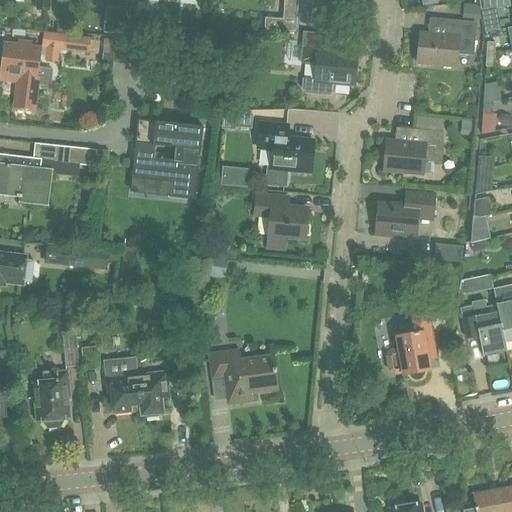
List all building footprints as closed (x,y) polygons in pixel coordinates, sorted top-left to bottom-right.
[(35,0),(35,11),(50,12),(50,0),(35,0)] [(295,31),(296,0),(282,0),(282,18),(264,17),(263,29),(295,31)] [(511,0),(479,0),(480,8),(511,5),(511,0)] [(464,3),(463,18),(477,20),(481,20),(478,5),(464,3)] [(115,35),(140,38),(142,9),(117,6),(115,35)] [(429,17),(427,34),(420,33),(417,62),(455,65),(456,53),(472,55),(476,22),(429,17)] [(302,30),(297,62),(314,63),(312,81),(302,80),(301,89),(306,94),(329,95),(334,92),(335,84),(349,85),(353,54),(330,51),(332,34),(302,30)] [(90,37),(43,31),(41,47),(45,48),(44,60),(57,62),(59,50),(87,53),(88,51),(93,52),(94,40),(89,40),(90,37)] [(184,51),(185,63),(197,62),(196,50),(201,49),(200,38),(183,40),(184,51)] [(486,41),(485,53),(490,54),(494,53),(495,42),(486,41)] [(5,44),(0,81),(17,83),(14,107),(32,109),(35,85),(49,86),(51,69),(36,67),(39,49),(5,44)] [(485,53),(484,66),(493,67),(494,53),(490,54),(485,53)] [(226,86),(228,68),(214,66),(213,85),(226,86)] [(484,84),(482,102),(491,101),(500,100),(498,82),(484,84)] [(482,102),(481,114),(490,114),(491,102),(500,100),(491,101),(482,102)] [(501,127),(511,125),(511,110),(511,100),(498,102),(501,127)] [(223,113),(221,130),(236,132),(237,114),(223,113)] [(203,127),(137,120),(131,179),(132,179),(171,183),(170,196),(169,196),(169,197),(195,200),(203,127)] [(472,136),(473,121),(461,120),(460,135),(472,136)] [(252,147),(265,149),(263,167),(305,172),(309,140),(280,137),(281,127),(255,124),(252,147)] [(395,126),(394,141),(386,141),(383,171),(420,174),(421,161),(440,162),(441,131),(395,126)] [(0,195),(19,198),(18,203),(48,207),(54,161),(0,154),(0,195)] [(477,155),(476,168),(484,170),(486,156),(477,155)] [(476,168),(475,179),(483,180),(484,170),(476,168)] [(298,197),(298,180),(281,180),(281,197),(298,197)] [(376,233),(414,237),(416,217),(431,218),(433,194),(406,192),(404,205),(379,203),(376,233)] [(248,217),(264,218),(263,235),(298,238),(300,216),(280,214),(281,197),(249,195),(248,217)] [(474,199),(472,214),(485,216),(491,215),(487,197),(474,199)] [(488,238),(486,227),(471,230),(470,242),(471,241),(483,239),(488,238)] [(483,239),(471,241),(473,252),(485,250),(483,239)] [(435,244),(434,258),(462,260),(463,247),(435,244)] [(48,246),(46,262),(80,265),(106,268),(108,254),(81,251),(81,249),(48,246)] [(0,254),(0,286),(4,287),(4,283),(23,286),(27,258),(0,254)] [(207,278),(225,280),(227,256),(209,254),(207,278)] [(434,265),(433,273),(457,276),(458,268),(434,265)] [(455,299),(456,280),(457,276),(433,273),(431,296),(455,299)] [(465,279),(456,280),(455,299),(468,297),(465,279)] [(496,304),(498,312),(504,343),(511,340),(511,288),(506,290),(508,302),(496,304)] [(97,293),(97,302),(109,302),(109,293),(97,293)] [(462,308),(459,309),(465,339),(478,337),(482,356),(506,351),(504,343),(498,312),(486,315),(483,299),(461,304),(462,308)] [(181,304),(165,305),(166,323),(182,322),(181,304)] [(88,305),(76,305),(76,316),(88,316),(88,305)] [(393,363),(390,363),(393,376),(410,373),(410,376),(412,379),(415,380),(419,379),(422,377),(423,374),(423,371),(428,370),(426,358),(433,356),(427,320),(422,321),(421,316),(415,317),(416,322),(409,323),(411,334),(396,337),(398,350),(391,351),(393,363)] [(62,335),(65,367),(79,366),(76,334),(62,335)] [(185,356),(183,339),(183,337),(169,339),(171,361),(186,359),(185,356)] [(191,338),(183,339),(185,356),(193,355),(191,338)] [(10,345),(0,346),(0,371),(11,370),(10,345)] [(273,346),(209,354),(212,379),(224,378),(228,404),(258,400),(257,392),(278,390),(273,346)] [(81,349),(84,371),(98,369),(95,347),(81,349)] [(32,383),(36,419),(40,419),(46,426),(58,425),(63,417),(68,416),(66,400),(70,400),(67,370),(41,372),(42,382),(32,383)] [(136,376),(140,410),(141,410),(142,415),(162,413),(160,398),(168,397),(165,373),(136,376)] [(113,413),(140,410),(136,376),(113,379),(113,385),(110,385),(113,413)] [(511,511),(511,487),(472,495),(475,508),(462,510),(462,511),(511,511)] [(392,511),(420,511),(419,505),(407,507),(406,503),(394,505),(395,509),(392,509),(392,511)]
